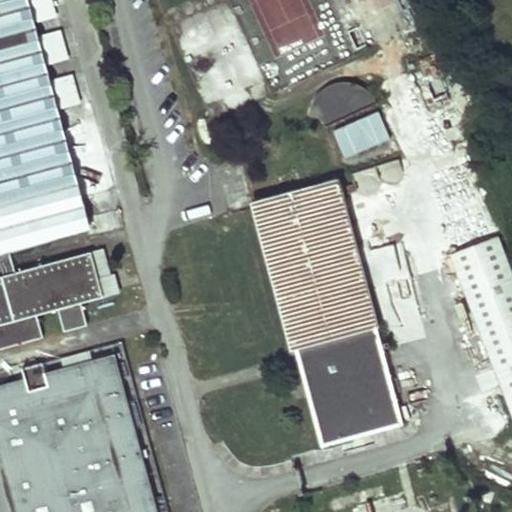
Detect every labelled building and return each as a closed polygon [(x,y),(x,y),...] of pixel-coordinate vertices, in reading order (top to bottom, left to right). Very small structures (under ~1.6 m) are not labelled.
[(0,0),(0,251),(4,250),(81,229),(26,25),(31,24),(30,22),(24,0),(0,0)] [(51,17),(46,0),(24,0),(30,22),(51,17)] [(62,58),(55,34),(34,40),(40,64),(62,58)] [(74,103),(68,78),(46,84),(53,108),(74,103)] [(310,119),(316,119),(321,122),(323,115),(326,108),(329,104),(335,99),(339,96),(345,93),(350,91),(357,90),(364,91),(371,95),(364,88),(356,85),(350,84),(344,84),(338,85),(331,87),(325,90),(319,94),(315,99),(312,105),(309,112),(310,119)] [(377,106),(371,95),(364,91),(357,90),(350,91),(345,93),(339,96),(335,99),(329,104),(326,108),(323,115),(321,122),(326,125),(328,129),(377,106)] [(336,181),(251,204),(292,354),(297,353),(322,447),(402,424),(336,181)] [(511,420),(511,265),(498,228),(447,247),(511,421),(511,420)] [(106,275),(99,249),(87,252),(94,279),(106,275)] [(0,511),(0,269),(1,269),(2,276),(11,274),(4,250),(0,251),(0,511)] [(87,252),(11,274),(2,276),(0,276),(0,348),(41,338),(36,315),(56,309),(63,333),(86,327),(81,302),(99,297),(94,279),(87,252)] [(114,292),(110,275),(106,275),(94,279),(99,297),(114,292)] [(23,378),(0,384),(0,511),(156,511),(113,353),(43,372),(40,362),(20,368),(23,378)]
